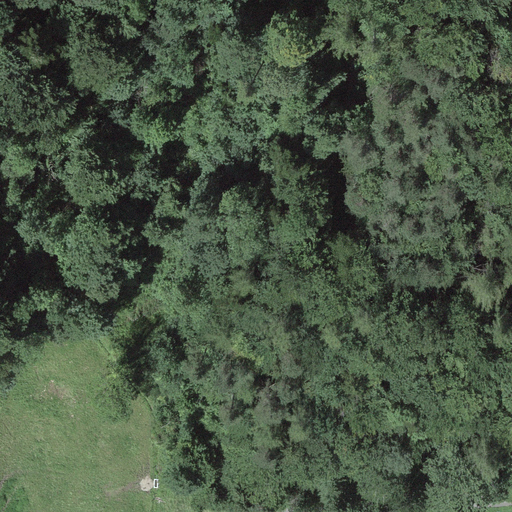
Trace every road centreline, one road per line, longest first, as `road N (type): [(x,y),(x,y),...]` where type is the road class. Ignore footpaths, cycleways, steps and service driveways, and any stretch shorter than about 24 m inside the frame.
road 1 (track): [(511,272),(396,253),(361,223),(347,154),(352,29),(339,0)]
road 2 (unclassified): [(511,497),(350,511)]
